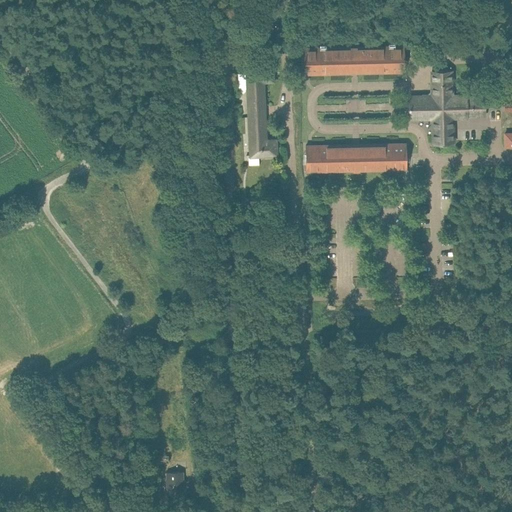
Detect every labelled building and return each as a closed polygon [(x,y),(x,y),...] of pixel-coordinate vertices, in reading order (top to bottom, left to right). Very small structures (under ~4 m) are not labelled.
[(270,22),(267,22),(267,11),(255,12),(255,22),(254,22),(254,30),(270,30),(270,22)] [(303,48),(304,74),(405,71),(404,46),(303,48)] [(263,81),(273,81),(272,66),(247,67),(249,111),(264,111),(263,81)] [(432,96),(409,96),(409,118),(433,118),(433,143),(453,142),(453,117),(467,117),(468,115),(484,115),(484,97),(467,97),(467,95),(452,95),(452,70),(432,71),(432,96)] [(511,91),(502,92),(502,102),(504,102),(504,110),(511,109),(511,91)] [(265,140),(264,111),(249,111),(251,156),(276,155),(276,140),(265,140)] [(306,171),(407,169),(406,143),(305,145),(306,171)] [(175,491),(184,491),(183,471),(166,472),(167,489),(175,489),(175,491)]
